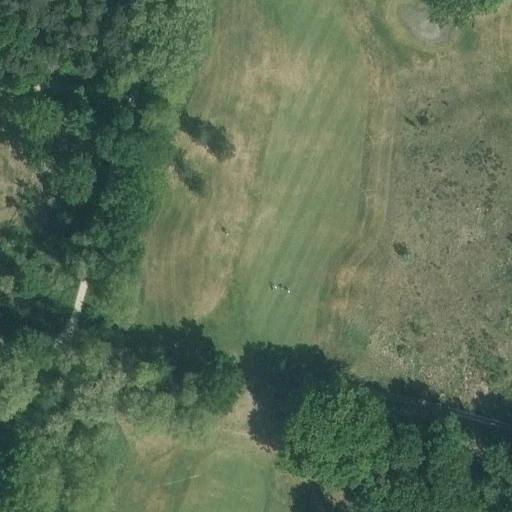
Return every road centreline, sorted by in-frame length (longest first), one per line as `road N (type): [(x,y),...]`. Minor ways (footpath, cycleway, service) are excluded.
road 1 (track): [(66,352),(158,351),(511,429)]
road 2 (track): [(66,352),(150,0)]
road 3 (track): [(29,511),(66,352)]
